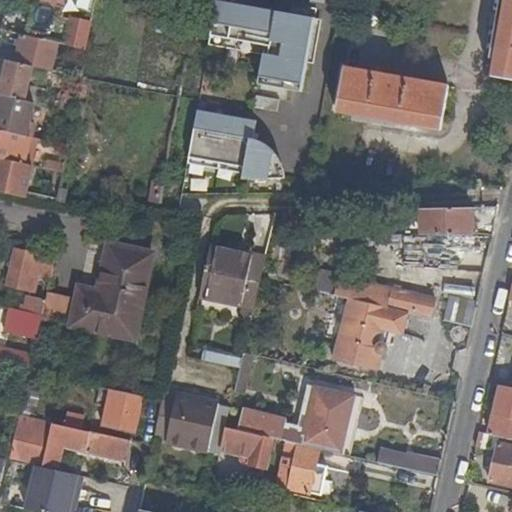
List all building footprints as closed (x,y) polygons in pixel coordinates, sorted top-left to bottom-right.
[(312,18),(214,0),(206,44),(261,54),(255,84),(299,92),(304,62),(304,61),(300,61),(301,55),(305,56),(312,18)] [(511,0),(505,0),(491,76),(511,79),(511,0)] [(70,18),(64,44),(83,49),(89,24),(70,18)] [(319,19),(312,18),(305,56),(301,55),(300,61),(304,61),(304,62),(311,63),(319,19)] [(50,70),(56,43),(21,34),(15,62),(32,66),(50,70)] [(26,88),(32,66),(15,62),(0,58),(0,94),(14,97),(33,102),(38,103),(40,92),(26,88)] [(74,62),(71,75),(80,77),(83,63),(74,62)] [(336,111),(441,129),(448,85),(344,67),(336,111)] [(0,129),(16,133),(30,137),(34,123),(29,122),(33,102),(14,97),(0,94),(0,129)] [(55,95),(53,107),(73,112),(76,99),(55,95)] [(276,99),(253,95),(251,108),(274,112),(276,99)] [(195,110),(184,169),(217,168),(242,167),(242,173),(242,179),(284,178),(285,171),(284,167),(283,162),(278,154),(272,147),(265,142),(256,139),(251,138),(254,120),(195,110)] [(0,158),(32,166),(38,139),(30,137),(16,133),(0,129),(0,158)] [(49,154),(65,158),(67,146),(52,142),(49,154)] [(65,158),(49,154),(45,169),(53,171),(62,173),(65,158)] [(0,191),(56,204),(57,197),(26,190),(32,166),(0,158),(0,191)] [(52,178),(61,179),(62,173),(53,171),(52,178)] [(422,209),(422,235),(472,236),(472,207),(422,209)] [(273,235),(263,278),(279,282),(290,239),(273,235)] [(75,297),(47,291),(46,298),(42,315),(41,319),(70,325),(69,328),(135,342),(153,252),(107,242),(98,290),(78,286),(75,297)] [(201,294),(253,306),(260,277),(265,257),(211,245),(201,294)] [(38,271),(51,274),(55,255),(16,246),(7,284),(34,290),(38,271)] [(360,260),(383,262),(385,252),(361,249),(360,260)] [(337,278),(338,273),(319,269),(315,290),(430,316),(434,298),(369,284),(368,285),(337,278)] [(22,304),(21,310),(42,315),(46,298),(29,295),(27,305),(22,304)] [(375,348),(385,307),(343,298),(342,303),(347,304),(338,339),(346,341),(340,367),(368,374),(374,348),(375,348)] [(448,301),(444,321),(471,327),(476,307),(448,301)] [(7,330),(37,337),(41,319),(42,315),(21,310),(12,308),(7,330)] [(22,351),(0,345),(0,361),(18,366),(22,351)] [(235,386),(245,388),(253,354),(243,352),(235,386)] [(21,415),(33,418),(42,380),(39,380),(32,378),(28,378),(20,414),(21,415)] [(305,426),(300,425),(286,423),(287,419),(243,408),(238,429),(273,437),(286,440),(319,448),(351,456),(364,398),(309,385),(303,412),(308,413),(305,426)] [(511,387),(500,385),(493,415),(511,418),(511,387)] [(109,409),(113,391),(103,388),(98,406),(109,409)] [(135,433),(143,398),(113,391),(109,409),(105,427),(135,433)] [(226,426),(230,409),(163,393),(153,440),(219,456),(221,448),(226,426)] [(126,462),(131,440),(92,431),(33,418),(21,415),(12,456),(56,466),(60,447),(126,462)] [(511,418),(493,415),(489,434),(500,437),(511,439),(511,418)] [(266,467),(273,437),(238,429),(226,426),(221,448),(243,453),(241,459),(244,462),(266,467)] [(511,445),(498,443),(500,437),(489,434),(479,432),(476,445),(496,449),(489,482),(511,486),(511,445)] [(511,445),(511,439),(500,437),(498,443),(511,445)] [(315,464),(319,448),(286,440),(275,490),(279,491),(280,486),(320,495),(327,467),(315,464)] [(380,447),(378,462),(438,476),(442,460),(380,447)] [(17,461),(10,460),(4,486),(3,490),(11,492),(17,461)] [(79,475),(36,465),(26,510),(33,511),(69,511),(75,489),(79,475)] [(75,511),(81,490),(75,489),(69,511),(75,511)] [(2,493),(0,502),(0,504),(14,508),(17,497),(2,493)] [(309,511),(313,499),(294,495),(294,498),(285,496),(280,511),(309,511)]
